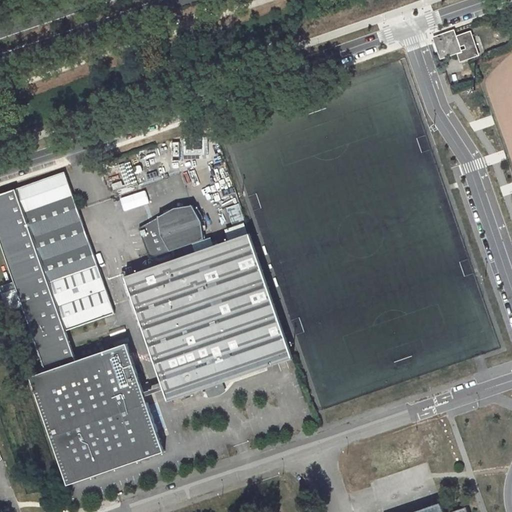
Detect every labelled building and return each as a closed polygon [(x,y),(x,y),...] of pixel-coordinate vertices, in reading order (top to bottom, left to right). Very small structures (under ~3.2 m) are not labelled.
[(478,55),(470,32),(456,37),(454,31),(434,38),(436,43),(438,51),(441,58),(457,53),(460,61),(478,55)] [(205,143),(183,143),(183,154),(205,154),(205,143)] [(131,171),(129,163),(121,166),(123,174),(131,171)] [(143,172),(141,165),(132,168),(134,175),(143,172)] [(215,182),(229,177),(227,171),(213,175),(215,182)] [(66,331),(115,314),(66,175),(65,172),(0,194),(0,238),(14,279),(26,312),(47,371),(31,377),(69,485),(165,452),(146,396),(127,343),(77,361),(66,331)] [(118,172),(103,176),(105,183),(120,179),(118,172)] [(232,184),(229,178),(215,183),(218,189),(232,184)] [(121,180),(111,183),(113,189),(123,187),(121,180)] [(221,198),(235,193),(232,185),(218,190),(221,198)] [(239,204),(227,208),(233,227),(245,223),(245,222),(239,204)] [(239,375),(291,357),(249,236),(230,242),(197,254),(193,243),(205,239),(202,222),(193,206),(175,208),(139,228),(150,258),(176,249),(182,247),(185,258),(180,260),(128,278),(166,388),(170,399),(205,387),(207,393),(241,381),(239,375)] [(230,242),(249,236),(245,223),(233,227),(226,229),(230,242)] [(180,260),(185,258),(182,247),(176,249),(180,260)] [(248,511),(244,491),(201,501),(203,511),(248,511)] [(468,511),(466,507),(451,511),(444,511),(441,503),(413,511),(468,511)]
